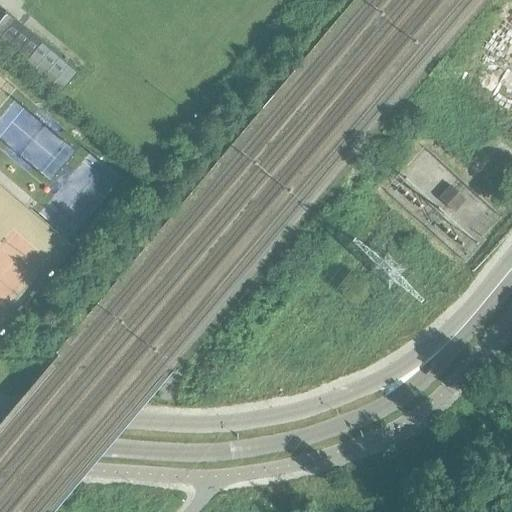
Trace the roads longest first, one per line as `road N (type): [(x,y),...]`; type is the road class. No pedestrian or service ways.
road 1 (secondary): [(0,439),(171,450),(289,439),(388,401),(462,340),(511,281)]
road 2 (secondary): [(511,259),(420,354),(288,410),(154,421),(0,409)]
